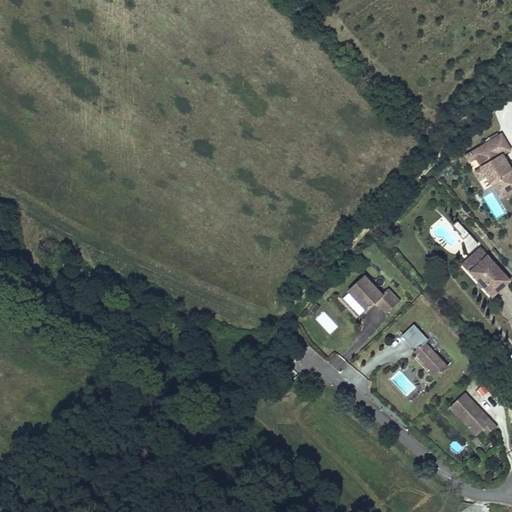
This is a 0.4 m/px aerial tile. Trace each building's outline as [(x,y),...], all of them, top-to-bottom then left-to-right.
[(511,195),(511,171),(504,158),(511,153),(511,151),(503,137),(473,155),(478,163),(483,172),(486,170),(491,178),(488,180),(502,202),(511,195)] [(478,163),(473,155),(467,159),(471,167),(478,163)] [(483,172),(476,176),(481,184),(488,180),(491,178),(486,170),(483,172)] [(459,221),(451,227),(471,250),(478,244),(459,221)] [(479,263),(470,272),(493,297),(511,280),(481,247),(472,255),(479,263)] [(472,255),(462,264),(470,272),(479,263),(472,255)] [(361,280),(353,287),(358,293),(366,286),(361,280)] [(353,287),(345,296),(363,315),(374,305),(385,316),(396,305),(385,293),(379,299),(366,286),(358,293),(353,287)] [(411,328),(400,338),(415,353),(412,356),(415,359),(413,362),(426,375),(428,373),(435,380),(445,370),(423,347),(426,344),(411,328)] [(463,392),(447,408),(474,436),(480,430),(486,436),(496,426),(463,392)]
